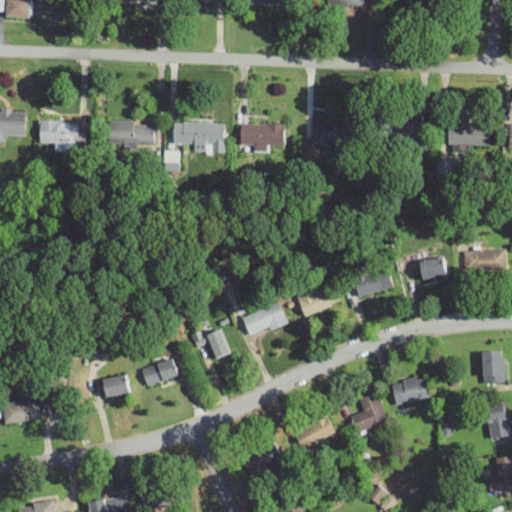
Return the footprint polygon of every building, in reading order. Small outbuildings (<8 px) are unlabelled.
[(5,0),(5,16),(33,17),(33,0),(5,0)] [(404,0),(404,9),(451,10),(451,0),(404,0)] [(0,138),(26,138),(26,107),(0,107),(0,138)] [(86,128),(78,128),(78,119),(40,119),(40,146),(86,146),(86,128)] [(155,146),(155,120),(110,121),(110,147),(155,146)] [(427,120),(393,120),(393,145),(427,145),(427,120)] [(225,144),(225,122),(173,121),(173,143),(225,144)] [(312,121),(312,144),(348,144),(348,121),(312,121)] [(275,151),(275,142),(286,143),(286,122),(241,122),(241,141),(251,141),(251,151),(275,151)] [(491,122),(449,122),(449,146),(491,146),(491,122)] [(179,166),(179,152),(166,152),(166,166),(179,166)] [(437,176),(454,176),(454,159),(437,159),(437,176)] [(464,249),(465,272),(508,271),(507,248),(464,249)] [(423,279),(448,275),(445,255),(420,259),(423,279)] [(360,296),(387,288),(381,270),(370,273),(367,264),(352,269),(360,296)] [(297,296),(306,315),(341,301),(332,281),(297,296)] [(243,316),(252,338),(289,322),(279,300),(243,316)] [(191,338),(196,348),(208,343),(214,357),(232,350),(221,325),(191,338)] [(484,381),(506,381),(506,350),(484,350),(484,381)] [(180,374),(174,356),(142,368),(148,385),(180,374)] [(106,396),(131,392),(128,373),(99,379),(100,387),(104,386),(106,396)] [(396,404),(431,398),(427,375),(392,380),(396,404)] [(379,391),(357,397),(361,409),(350,412),(356,431),(387,422),(379,391)] [(5,422),(46,417),(44,397),(3,401),(5,422)] [(509,437),(509,404),(488,404),(488,437),(509,437)] [(337,431),(328,414),(294,431),(303,448),(337,431)] [(283,455),(275,441),(248,456),(255,470),(283,455)] [(490,473),(491,490),(511,489),(511,455),(497,455),(498,472),(490,473)] [(148,487),(152,509),(194,501),(190,480),(148,487)] [(385,511),(386,511),(396,500),(376,484),(366,496),(385,511)] [(89,511),(133,511),(129,493),(88,501),(89,511)] [(13,504),(13,511),(57,511),(57,500),(13,504)]
